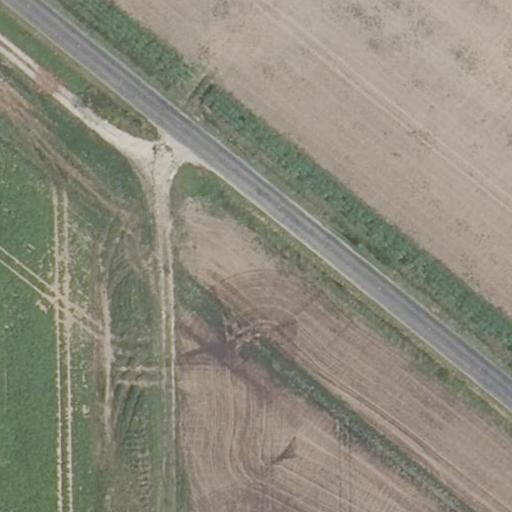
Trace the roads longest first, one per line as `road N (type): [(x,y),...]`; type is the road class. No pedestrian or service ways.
road 1 (tertiary): [(21,0),(511,394)]
road 2 (track): [(159,176),(165,511)]
road 3 (track): [(0,48),(159,176),(187,133)]
